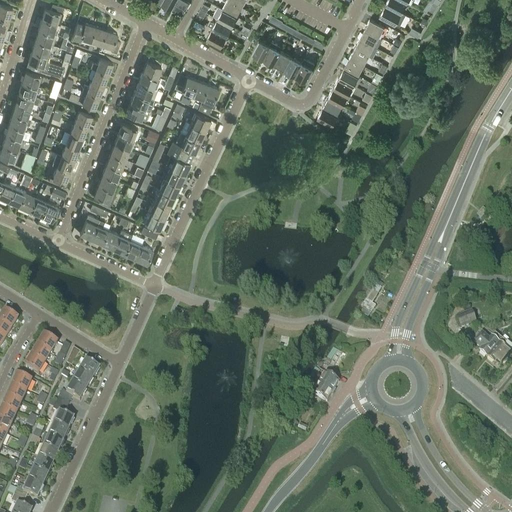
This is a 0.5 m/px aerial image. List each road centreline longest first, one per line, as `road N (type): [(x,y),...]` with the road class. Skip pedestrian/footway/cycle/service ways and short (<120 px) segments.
road 1 (residential): [(145,21),(58,242)]
road 2 (residential): [(153,285),(249,79)]
road 3 (residential): [(49,511),(119,364)]
road 4 (tertiary): [(446,221),(397,322),(389,360)]
road 5 (tertiary): [(446,221),(511,89)]
road 6 (tertiary): [(408,361),(406,333),(446,221)]
road 7 (residential): [(249,79),(299,105),(346,29)]
road 8 (tertiary): [(485,511),(432,449),(414,405)]
road 9 (tertiary): [(396,412),(467,511)]
